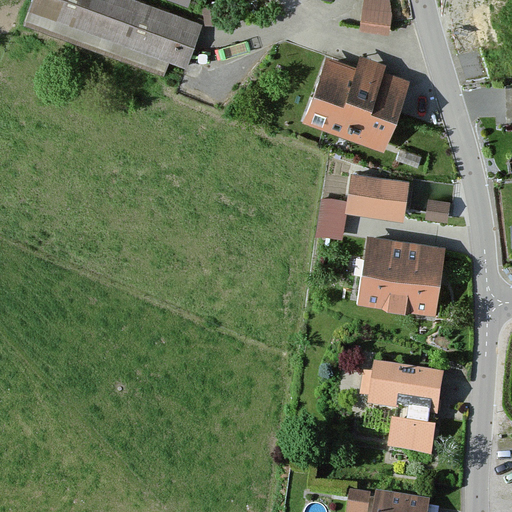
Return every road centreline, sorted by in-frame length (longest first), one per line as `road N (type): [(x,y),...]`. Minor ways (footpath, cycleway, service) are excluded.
road 1 (residential): [(491,303),(473,172),(423,0)]
road 2 (residential): [(479,511),(491,303)]
